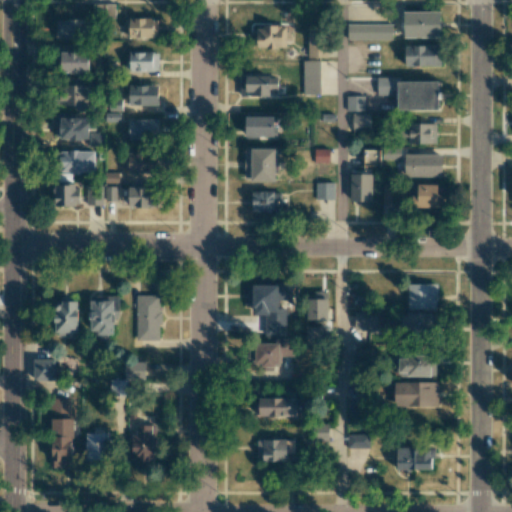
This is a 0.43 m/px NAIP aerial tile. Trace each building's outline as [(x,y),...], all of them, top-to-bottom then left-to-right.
[(441,12),(404,12),(404,37),(441,37),(441,12)] [(158,18),(118,19),(118,37),(158,37),(158,18)] [(55,19),(55,38),(87,39),(87,19),(55,19)] [(392,24),(347,24),(347,39),(392,40),(392,24)] [(288,47),(288,26),(252,26),(253,48),(288,47)] [(326,57),(326,32),(307,32),(307,57),(326,57)] [(441,45),(405,45),(405,66),(441,67),(441,45)] [(128,71),(159,71),(159,52),(128,51),(128,71)] [(320,60),(302,60),(303,93),(320,93),(320,60)] [(277,76),(240,77),(240,96),(278,95),(277,76)] [(377,95),(392,95),(392,76),(376,77),(377,95)] [(397,110),(438,109),(438,81),(397,81),(397,110)] [(88,91),(94,91),(94,84),(65,83),(65,93),(57,93),(57,105),(76,106),(76,111),(87,112),(88,91)] [(129,105),(158,104),(158,85),(129,85),(129,105)] [(364,95),(346,95),(346,111),(364,111),(364,95)] [(75,113),(55,113),(55,139),(88,139),(88,117),(75,117),(75,113)] [(369,113),(352,113),(352,131),(370,131),(369,113)] [(274,116),(246,115),(245,136),(274,136),(274,116)] [(129,139),(158,139),(158,118),(128,119),(129,139)] [(436,124),(409,123),(408,143),(436,144),(436,124)] [(400,147),(382,148),(382,159),(400,159),(400,147)] [(275,181),(275,149),(245,148),(244,180),(275,181)] [(329,149),(314,149),(314,162),(329,163),(329,149)] [(94,151),(59,150),(59,172),(94,172),(94,151)] [(158,172),(157,153),(128,153),(128,173),(158,172)] [(442,154),(405,154),(404,176),(442,177),(442,154)] [(372,174),(350,173),(349,201),(372,201),(372,174)] [(334,182),(315,182),(315,199),(334,199),(334,182)] [(394,184),(382,183),(382,203),(393,203),(394,184)] [(55,206),(80,205),(79,184),(55,185),(55,206)] [(437,184),(415,184),(414,207),(437,207),(437,184)] [(116,186),(105,186),(105,201),(116,201),(116,186)] [(129,207),(157,207),(157,187),(129,187),(129,207)] [(87,205),(102,205),(102,189),(87,188),(87,205)] [(252,211),(281,211),(280,191),(251,192),(252,211)] [(437,284),(408,283),(407,309),(437,309),(437,284)] [(292,284),(252,284),(252,313),(278,314),(278,300),(291,300),(292,284)] [(160,295),(136,294),(136,340),(159,340),(160,295)] [(90,333),(113,333),(112,310),(118,310),(118,295),(90,296),(90,333)] [(327,298),(307,298),(308,320),(328,320),(327,298)] [(78,301),(55,301),(54,333),(77,333),(78,301)] [(376,330),(377,313),(354,313),(354,330),(376,330)] [(431,313),(402,313),(402,334),(431,334),(431,313)] [(326,325),(305,326),(305,344),(326,344),(326,325)] [(254,364),(279,365),(279,343),(254,343),(254,364)] [(292,356),(293,344),(283,344),(282,356),(292,356)] [(399,376),(435,376),(434,358),(399,358),(399,376)] [(54,360),(34,359),(33,380),(54,380),(54,360)] [(109,379),(110,396),(137,396),(137,379),(145,379),(144,361),(124,361),(124,379),(109,379)] [(437,381),(394,382),(394,407),(438,406),(437,381)] [(296,416),(296,399),(253,398),(253,415),(296,416)] [(73,418),(52,418),(51,467),(71,468),(73,418)] [(329,441),(327,424),(311,426),(313,442),(329,441)] [(132,425),(133,464),(156,464),(155,425),(132,425)] [(110,433),(86,433),(86,459),(110,459),(110,433)] [(369,434),(348,434),(348,448),(369,448),(369,434)] [(256,440),(257,459),(294,458),(294,439),(256,440)] [(431,469),(431,448),(397,447),(396,469),(431,469)]
